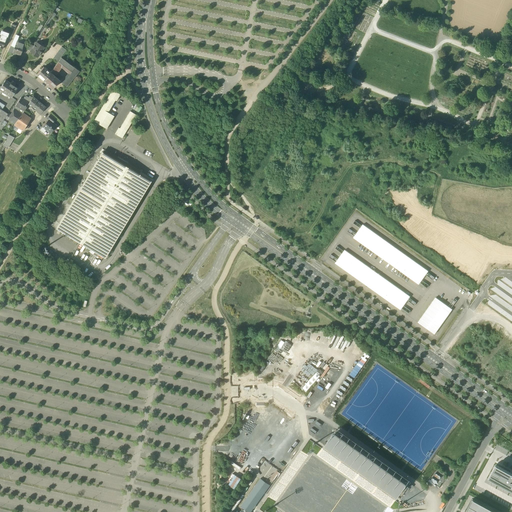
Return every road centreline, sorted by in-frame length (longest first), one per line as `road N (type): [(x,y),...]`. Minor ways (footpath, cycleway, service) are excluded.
road 1 (tertiary): [(146,14),(146,91),(163,139),(199,192),(500,413)]
road 2 (tertiary): [(509,410),(204,186),(160,111),(146,14)]
road 3 (track): [(253,227),(214,299),(225,328),(227,392),(207,448),(206,511)]
road 4 (track): [(511,184),(489,186),(380,160),(353,166),(302,235),(259,222)]
road 5 (track): [(0,266),(102,95),(128,70)]
